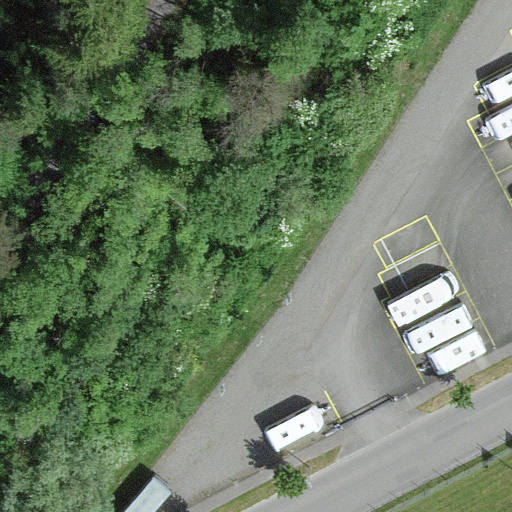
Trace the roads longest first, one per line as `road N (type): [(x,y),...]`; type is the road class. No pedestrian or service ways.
road 1 (track): [(161,0),(0,236)]
road 2 (residential): [(304,511),(511,404)]
